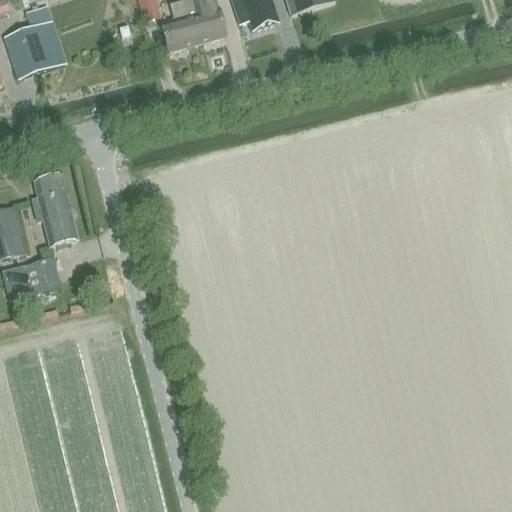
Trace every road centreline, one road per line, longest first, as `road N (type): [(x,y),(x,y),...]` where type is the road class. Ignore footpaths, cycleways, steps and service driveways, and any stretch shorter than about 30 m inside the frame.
road 1 (unclassified): [(97,142),(511,41)]
road 2 (unclassified): [(186,511),(97,142)]
